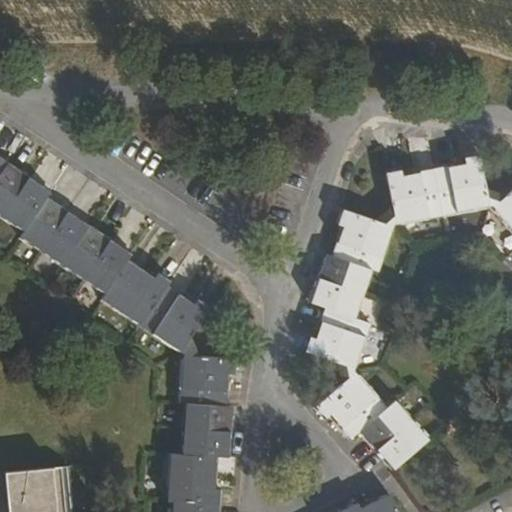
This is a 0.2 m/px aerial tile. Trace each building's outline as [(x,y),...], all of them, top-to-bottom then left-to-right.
[(371,220),(343,210),(337,227),(343,229),(333,257),(327,255),(311,304),(325,309),(316,339),(310,337),(305,353),(333,363),(339,386),(314,407),(325,420),(330,415),(352,439),(359,433),(393,472),(429,441),(395,401),(387,407),(355,372),(370,326),(356,320),(372,271),(380,273),(394,227),(491,209),(511,233),(511,191),(506,196),(486,189),(480,156),(464,159),(464,163),(402,175),(401,170),(386,173),(391,203),(371,220)] [(172,511),(219,511),(221,489),(215,489),(217,458),(228,458),(232,407),(226,407),(229,375),(234,375),(234,359),(203,357),(191,337),(209,309),(198,301),(194,307),(166,288),(170,283),(158,274),(154,280),(128,261),(131,256),(46,198),(50,193),(0,158),(0,217),(23,234),(20,238),(105,295),(101,302),(182,356),(179,404),(184,404),(181,455),(170,454),(167,501),(173,502),(172,511)] [(49,195),(59,202),(66,191),(96,211),(108,193),(68,167),(49,195)] [(65,494),(63,467),(4,473),(8,511),(70,511),(69,494),(65,494)] [(396,511),(388,496),(361,509),(359,505),(343,511),(396,511)]
